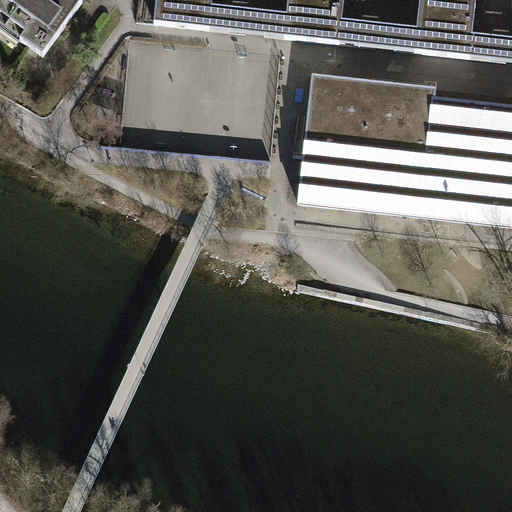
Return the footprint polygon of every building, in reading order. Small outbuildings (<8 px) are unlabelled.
[(81,4),(75,0),(0,0),(0,18),(24,35),(19,41),(42,58),(81,4)] [(155,0),(153,23),(209,29),(211,9),(211,0),(155,0)] [(286,37),(343,43),(345,23),(347,0),(290,0),(288,17),(286,37)] [(419,0),(416,30),(414,51),(469,57),(471,37),(475,0),(419,0)] [(286,37),(288,17),(211,9),(209,29),(286,37)] [(414,51),(416,30),(345,23),(343,43),(414,51)] [(511,61),(511,41),(471,37),(469,57),(511,61)] [(312,78),(298,205),(511,228),(511,110),(435,102),(436,91),(312,78)]
